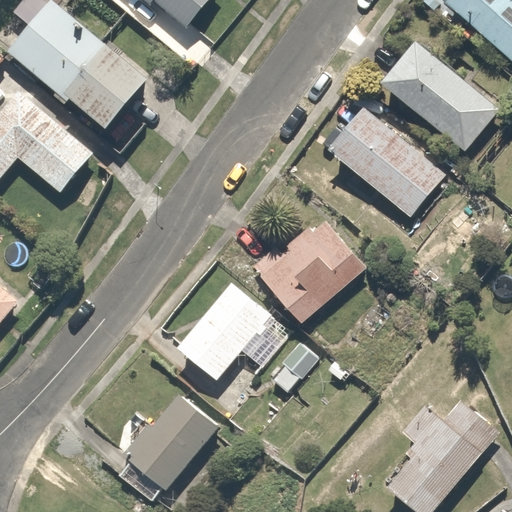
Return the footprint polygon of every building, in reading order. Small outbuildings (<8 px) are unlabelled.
[(113,130),(159,77),(59,0),(53,0),(10,51),(113,130)] [(145,0),(188,34),(214,0),(145,0)] [(511,0),(450,0),(511,61),(511,0)] [(471,151),(504,107),(424,40),(387,81),(471,151)] [(0,76),(12,64),(0,53),(0,76)] [(66,199),(94,149),(18,90),(0,112),(0,189),(0,190),(25,159),(66,199)] [(414,219),(451,173),(374,106),(333,153),(414,219)] [(303,328),(372,272),(325,218),(252,270),(303,328)] [(0,331),(25,301),(0,282),(0,331)] [(224,385),(275,314),(237,282),(181,346),(224,385)] [(327,358),(303,339),(270,379),(294,399),(327,358)] [(169,495),(223,434),(179,396),(126,463),(169,495)] [(413,511),(446,511),(505,436),(460,398),(383,488),(413,511)]
